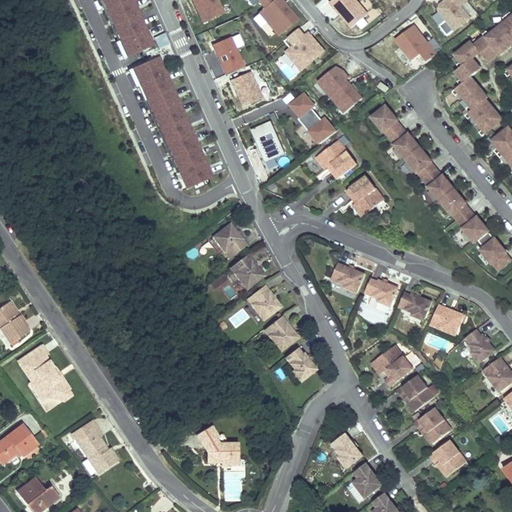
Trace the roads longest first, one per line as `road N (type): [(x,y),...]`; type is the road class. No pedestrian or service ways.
road 1 (residential): [(204,511),(147,457),(0,230)]
road 2 (residential): [(269,511),(309,415),(344,376),(272,238)]
road 3 (residential): [(240,179),(196,201),(174,193),(84,0)]
road 4 (residential): [(272,238),(303,223),(322,228),(476,289),(511,327)]
road 5 (residential): [(240,179),(161,0)]
road 6 (residential): [(511,216),(436,129),(419,84)]
road 7 (residential): [(300,0),(348,43),(373,37),(416,0)]
